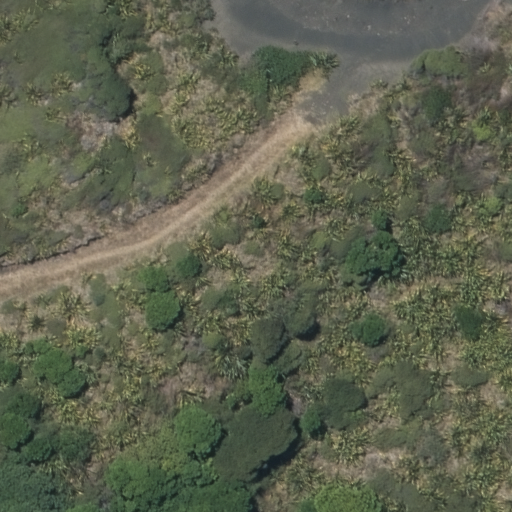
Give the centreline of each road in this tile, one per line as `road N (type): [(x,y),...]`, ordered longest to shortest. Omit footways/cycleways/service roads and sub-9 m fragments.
road 1 (track): [(332,85),(190,206),(33,275),(0,281)]
road 2 (track): [(264,0),(267,16),(332,85),(473,0)]
